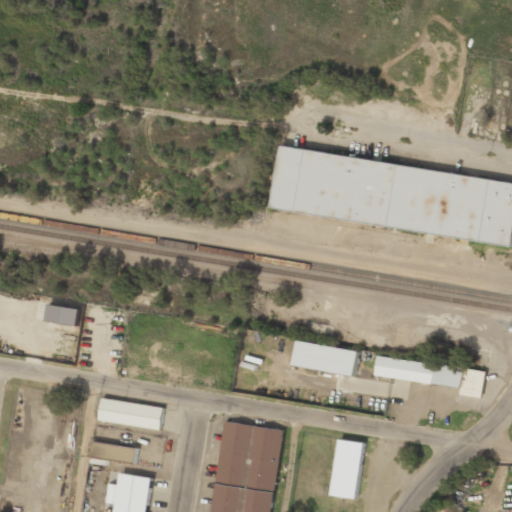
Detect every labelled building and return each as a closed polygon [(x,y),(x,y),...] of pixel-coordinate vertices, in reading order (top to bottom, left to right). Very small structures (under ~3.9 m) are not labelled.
[(511,183),(281,147),(271,210),(511,246),(511,183)] [(81,308),(49,305),(48,322),(80,324),(81,308)] [(294,367),(355,377),(359,352),(298,342),(294,367)] [(462,389),(461,396),(483,399),(487,372),(378,356),(375,376),(462,389)] [(162,431),(165,409),(103,400),(100,423),(162,431)] [(212,511),(272,511),(283,430),(224,423),(212,511)] [(332,496),(357,500),(366,444),(340,440),(332,496)] [(137,465),(139,451),(93,444),(91,458),(137,465)] [(148,511),(153,479),(121,475),(115,511),(148,511)]
